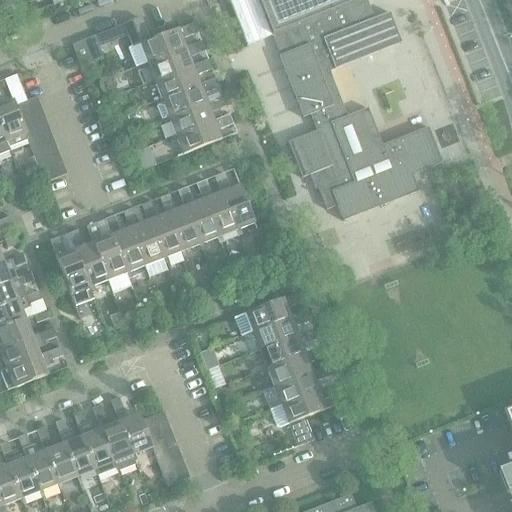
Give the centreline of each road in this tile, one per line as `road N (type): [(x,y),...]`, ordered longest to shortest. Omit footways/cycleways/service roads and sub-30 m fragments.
road 1 (residential): [(99,212),(34,44)]
road 2 (residential): [(156,360),(0,420)]
road 3 (residential): [(156,360),(216,508)]
road 4 (residential): [(216,508),(361,447)]
